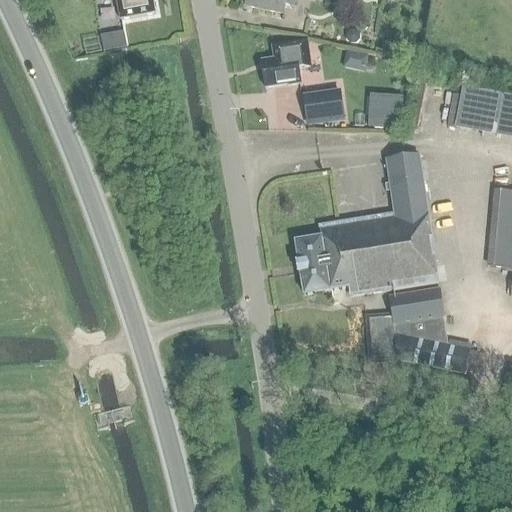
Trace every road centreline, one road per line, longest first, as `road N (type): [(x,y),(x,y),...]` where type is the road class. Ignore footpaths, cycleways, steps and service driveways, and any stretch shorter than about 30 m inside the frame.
road 1 (primary): [(184,511),(108,248),(4,0)]
road 2 (tertiary): [(269,395),(201,0)]
road 3 (unclassified): [(269,395),(313,394),(511,428)]
road 4 (track): [(137,339),(97,349),(71,375),(0,377)]
